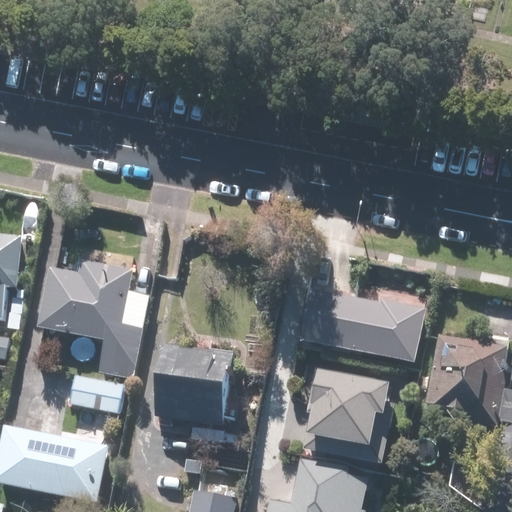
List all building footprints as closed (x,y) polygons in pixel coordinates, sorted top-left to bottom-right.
[(7,293),(21,294),(25,240),(0,238),(0,321),(5,322),(7,293)] [(136,274),(80,266),(78,279),(51,275),(41,336),(105,346),(99,384),(74,381),(69,411),(122,419),(126,390),(123,389),(125,382),(137,384),(150,301),(132,299),(136,274)] [(427,312),(311,291),(300,348),(416,369),(427,312)] [(12,338),(0,337),(0,362),(9,364),(12,338)] [(451,426),(474,429),(474,425),(501,429),(511,350),(440,340),(430,411),(453,414),(451,426)] [(158,425),(192,428),(191,444),(226,447),(235,355),(165,349),(158,425)] [(393,390),(315,377),(304,443),(372,454),(378,421),(387,423),(393,390)] [(110,448),(5,431),(0,461),(0,489),(100,506),(110,448)] [(242,452),(221,451),(219,471),(241,473),(242,452)] [(363,511),(369,485),(348,482),(350,472),(301,463),(293,507),(271,504),(269,511),(363,511)] [(236,511),(239,502),(193,494),(190,511),(236,511)] [(511,511),(511,506),(486,503),(484,511),(511,511)]
